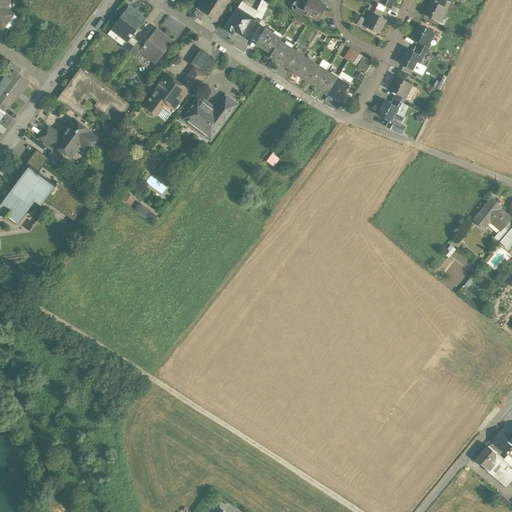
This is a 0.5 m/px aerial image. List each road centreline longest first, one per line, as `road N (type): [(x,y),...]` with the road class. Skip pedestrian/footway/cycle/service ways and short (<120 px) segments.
road 1 (track): [(0,276),(370,511)]
road 2 (residential): [(416,0),(352,121),(155,0)]
road 3 (track): [(343,119),(156,374)]
road 4 (residential): [(511,401),(422,511)]
